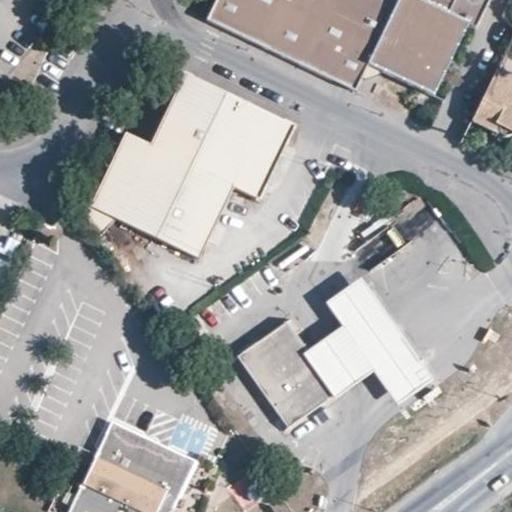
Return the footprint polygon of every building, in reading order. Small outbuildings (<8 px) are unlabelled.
[(435,94),(469,22),(474,25),(485,0),(215,0),(206,19),(354,92),(361,79),(369,62),(382,69),(435,94)] [(379,75),(382,69),(369,62),(361,79),(365,80),(379,75)] [(114,151),(83,215),(101,240),(112,218),(197,259),(233,185),(257,196),(292,123),(182,70),(138,162),(114,151)] [(511,79),(494,71),(469,122),(492,133),(496,130),(496,132),(497,134),(498,136),(501,137),(503,138),(505,138),(508,137),(510,136),(511,134),(511,133),(511,79)] [(140,91),(129,85),(120,104),(131,110),(140,91)] [(326,304),(343,327),(372,370),(380,381),(396,404),(430,380),(411,352),(359,281),(326,304)] [(335,392),(307,352),(287,323),(239,356),(288,425),(335,392)] [(343,327),(307,352),(335,392),(336,394),(372,370),(343,327)] [(174,511),(197,464),(114,425),(73,511),(174,511)]
